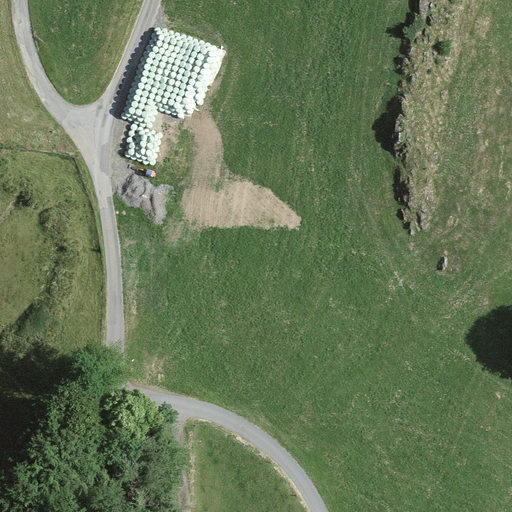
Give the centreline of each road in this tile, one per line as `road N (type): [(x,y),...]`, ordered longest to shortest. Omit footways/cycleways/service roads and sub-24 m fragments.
road 1 (unclassified): [(153,0),(96,137),(113,276),(111,397)]
road 2 (residential): [(111,397),(191,406),(231,424),(292,477),(307,511)]
road 3 (unclassified): [(111,397),(92,448),(42,511)]
